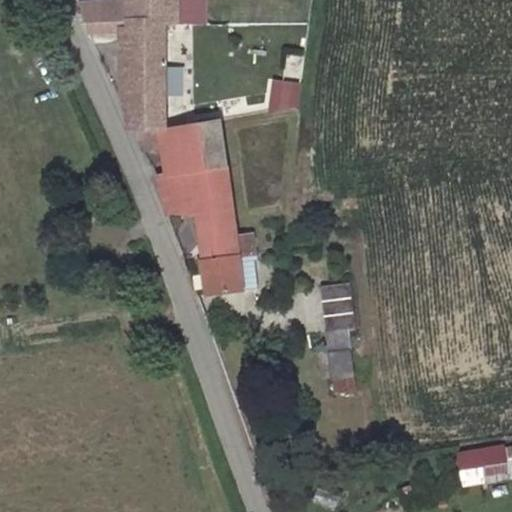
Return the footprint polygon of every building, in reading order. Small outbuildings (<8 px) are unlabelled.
[(101,0),(101,11),(84,10),(90,22),(93,30),(131,33),(129,113),(136,130),(168,128),(168,27),(181,28),(182,0),(101,0)] [(289,56),(287,77),(303,79),(305,57),(289,56)] [(303,110),(302,82),(272,82),(273,110),(303,110)] [(213,274),(250,269),(249,261),(261,258),(257,233),(244,233),(227,125),(168,128),(136,130),(144,150),(167,149),(170,166),(162,167),(172,212),(201,215),(213,274)] [(250,269),(213,274),(217,296),(253,292),(250,269)] [(374,319),(373,272),(340,273),(343,319),(374,319)] [(511,469),(511,438),(459,445),(462,464),(480,463),(482,475),(511,469)]
